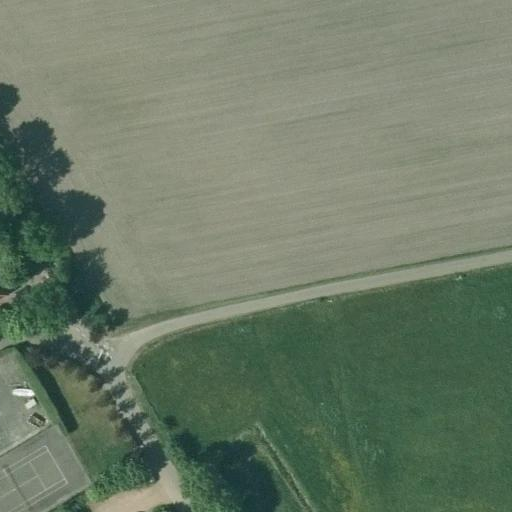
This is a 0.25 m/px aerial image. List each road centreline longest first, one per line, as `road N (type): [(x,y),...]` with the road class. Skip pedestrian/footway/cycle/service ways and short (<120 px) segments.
road 1 (unclassified): [(75,349),(81,331),(0,206)]
road 2 (unclassified): [(190,511),(119,395),(113,368)]
